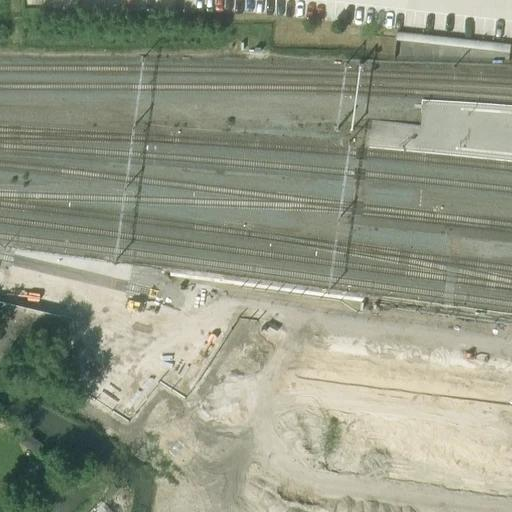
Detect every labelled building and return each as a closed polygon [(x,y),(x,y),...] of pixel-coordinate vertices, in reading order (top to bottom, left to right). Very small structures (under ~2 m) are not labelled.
[(309,345),(305,375),(307,375),(307,372),(326,374),(326,378),(328,378),(331,347),(309,345)] [(331,347),(328,378),(330,378),(330,374),(348,377),(347,380),(349,380),(353,350),(331,347)] [(353,350),(349,380),(351,381),(351,377),(369,379),(369,383),(371,383),(374,353),(353,350)] [(374,353),(371,383),(373,383),(373,380),(391,382),(390,385),(392,386),(396,355),(374,353)] [(396,355),(392,386),(394,386),(395,382),(412,385),(412,388),(414,388),(418,358),(396,355)] [(418,358),(414,388),(416,389),(416,385),(434,387),(433,391),(435,391),(439,361),(418,358)] [(439,361),(435,391),(437,391),(438,388),(455,390),(455,393),(457,394),(461,363),(439,361)] [(461,363),(457,394),(459,394),(459,390),(477,393),(477,396),(478,396),(482,366),(461,363)] [(482,366),(478,396),(480,397),(481,393),(499,395),(498,399),(500,399),(504,369),(482,366)] [(511,369),(504,369),(500,399),(502,399),(502,396),(511,396),(511,369)] [(299,428),(294,462),(312,464),(313,453),(335,456),(333,467),(339,468),(343,433),(346,409),(320,406),(317,430),(299,428)] [(343,433),(339,468),(355,470),(357,459),(378,461),(377,472),(383,473),(387,439),(390,414),(363,411),(360,436),(343,433)] [(387,439),(383,473),(399,475),(400,464),(422,467),(421,478),(426,479),(431,444),(433,420),(407,416),(404,441),(387,439)] [(431,444),(426,479),(443,481),(444,469),(466,472),(464,483),(470,484),(474,450),(477,425),(451,422),(448,446),(431,444)] [(474,450),(470,484),(486,486),(488,475),(511,478),(509,489),(511,489),(511,429),(494,427),(491,452),(474,450)] [(200,472),(200,476),(253,482),(257,455),(209,449),(206,472),(200,472)] [(200,476),(199,480),(205,480),(202,504),(250,509),(253,482),(200,476)]
